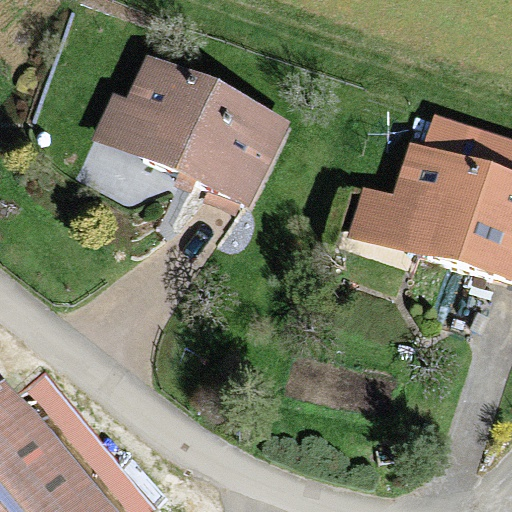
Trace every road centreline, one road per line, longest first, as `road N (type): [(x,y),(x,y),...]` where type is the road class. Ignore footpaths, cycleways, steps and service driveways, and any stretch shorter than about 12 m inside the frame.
road 1 (residential): [(0,295),(221,481),(320,511)]
road 2 (track): [(192,0),(415,81),(511,106)]
